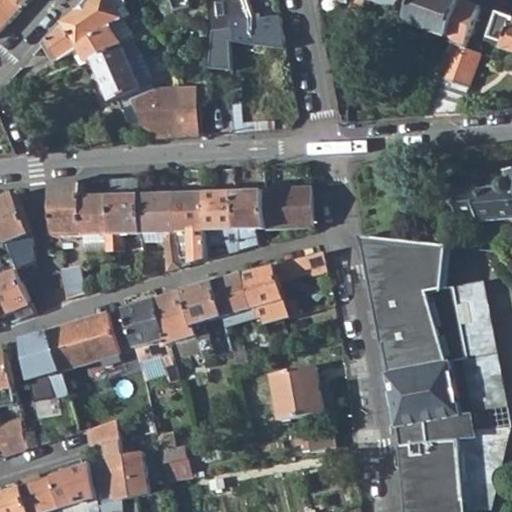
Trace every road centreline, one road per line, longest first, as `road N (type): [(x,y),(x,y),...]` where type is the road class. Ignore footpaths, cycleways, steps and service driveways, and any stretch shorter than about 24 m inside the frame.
road 1 (residential): [(0,335),(344,233)]
road 2 (residential): [(324,143),(0,170)]
road 3 (residential): [(390,511),(344,233)]
road 4 (residential): [(511,128),(324,143)]
road 5 (residential): [(109,502),(99,451),(0,476)]
road 6 (residential): [(324,143),(298,0)]
